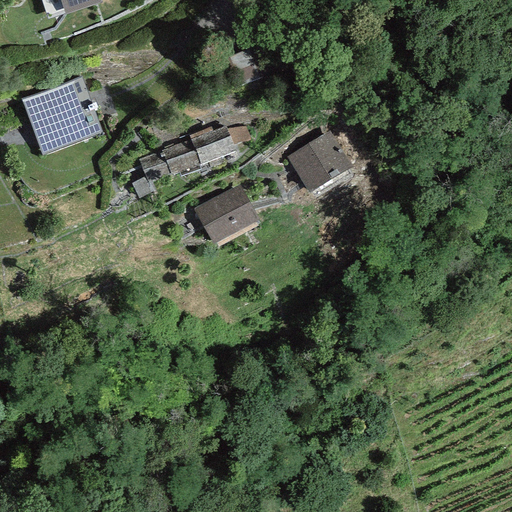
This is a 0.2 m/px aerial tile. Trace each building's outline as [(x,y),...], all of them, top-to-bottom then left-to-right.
[(39,0),(47,23),(65,17),(66,20),(101,8),(99,4),(111,0),(39,0)] [(281,70),(270,44),(232,59),(243,85),(281,70)] [(82,81),(21,104),(41,157),(102,135),(82,81)] [(227,130),(190,142),(200,169),(236,155),(233,147),(251,142),(244,128),(227,130)] [(329,135),(286,158),(309,201),(352,178),(329,135)] [(200,169),(190,142),(138,161),(145,180),(148,188),(152,186),(200,169)] [(148,188),(145,180),(131,187),(138,203),(155,193),(152,186),(148,188)] [(240,189),(193,213),(213,252),(258,228),(240,189)]
